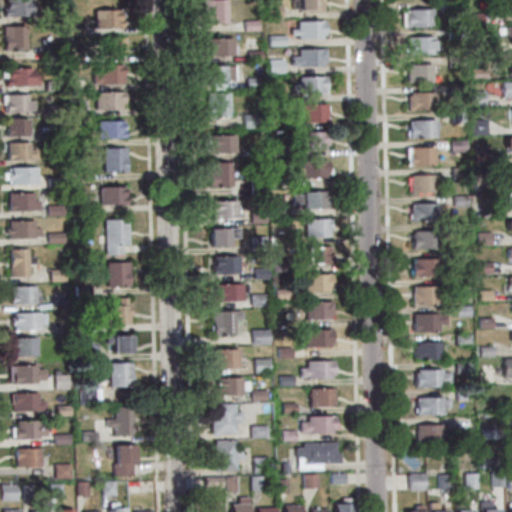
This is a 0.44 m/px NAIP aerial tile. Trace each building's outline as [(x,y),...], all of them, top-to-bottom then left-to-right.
[(4,0),(27,0),(27,16),(4,16),(4,0)] [(223,0),(224,22),(202,23),(201,0),(223,0)] [(276,0),(276,5),(278,5),(278,18),(265,19),(265,1),(276,0)] [(319,0),(320,11),(296,12),(296,8),(289,8),(289,0),(319,0)] [(437,10),(437,1),(451,0),(452,10),(437,10)] [(501,12),(501,0),(511,0),(511,15),(507,16),(507,12),(501,12)] [(402,27),(401,13),(404,13),(404,10),(429,9),(430,26),(402,27)] [(119,27),(92,28),(91,11),(116,10),(116,11),(121,10),(121,18),(118,18),(119,27)] [(466,23),(466,13),(479,12),(479,23),(466,23)] [(241,21),(254,21),(255,29),(242,29),(241,21)] [(293,21),(318,21),(318,38),(294,39),(293,21)] [(0,26),(22,25),(23,49),(0,50),(0,26)] [(79,25),(79,34),(65,34),(64,25),(79,25)] [(460,39),(444,39),(444,29),(460,28),(460,39)] [(265,36),(281,35),(281,45),(265,46),(265,36)] [(430,53),(404,54),(403,38),(430,37),(430,53)] [(102,55),(102,38),(119,38),(120,55),(102,55)] [(230,55),(202,56),(202,48),(205,48),(204,39),(230,38),(230,55)] [(43,59),(42,47),(57,47),(57,59),(43,59)] [(294,49),(319,49),(319,66),(295,67),(294,49)] [(258,60),(244,60),(243,51),(258,50),(258,60)] [(65,53),(77,53),(77,62),(65,62),(65,53)] [(495,62),(495,53),(511,53),(511,72),(505,73),(505,62),(495,62)] [(446,67),(445,57),(460,56),(460,67),(446,67)] [(279,60),(280,73),(265,73),(264,60),(279,60)] [(404,64),(428,64),(429,81),(404,82),(404,64)] [(90,73),(95,73),(95,66),(118,65),(119,83),(90,84),(90,73)] [(202,66),(220,66),(221,83),(203,84),(202,66)] [(6,68),(29,68),(29,86),(6,86),(6,68)] [(468,78),(468,68),(482,68),(483,78),(468,78)] [(295,77),(320,76),(320,94),(295,94),(295,77)] [(258,78),(259,87),(243,88),(243,78),(258,78)] [(81,89),(66,90),(66,80),(80,80),(81,89)] [(42,82),(55,81),(55,90),(43,91),(42,82)] [(511,82),(511,99),(509,99),(509,96),(499,97),(498,82),(511,82)] [(460,93),(447,94),(447,85),(460,84),(460,93)] [(481,103),(468,103),(468,92),(481,91),(481,103)] [(121,103),(118,103),(118,108),(92,109),(91,92),(120,92),(121,103)] [(203,93),(225,92),(226,116),(204,117),(203,93)] [(407,93),(431,92),(432,110),(407,110),(407,93)] [(2,95),(25,94),(25,112),(2,112),(2,95)] [(67,117),(67,100),(81,100),(82,116),(67,117)] [(298,105),(324,104),(324,121),(299,122),(298,105)] [(45,105),(58,105),(58,115),(45,116),(45,105)] [(240,128),(239,114),(256,113),(257,128),(240,128)] [(448,123),(448,113),(462,113),(462,123),(448,123)] [(268,115),(283,114),(283,128),(268,128),(268,115)] [(2,118),(26,118),(26,135),(3,136),(2,118)] [(468,134),(468,120),(484,119),(484,134),(468,134)] [(408,120),(432,120),(432,137),(408,138),(408,120)] [(121,121),(121,138),(95,138),(94,121),(121,121)] [(323,131),(323,145),(321,145),(321,148),(297,149),(297,146),(290,146),(289,132),(323,131)] [(231,135),(232,150),(205,151),(205,144),(201,144),(201,136),(231,135)] [(511,155),(511,147),(501,147),(501,138),(511,138),(511,155)] [(462,151),(447,151),(447,141),(462,140),(462,151)] [(3,143),(27,142),(27,160),(4,160),(3,143)] [(283,156),(268,156),(268,146),(283,146),(283,156)] [(122,147),(122,171),(101,171),(100,148),(122,147)] [(406,148),(431,147),(431,165),(406,165),(406,148)] [(485,148),(485,162),(470,162),(470,148),(485,148)] [(298,177),(298,175),(289,175),(289,168),(298,167),(298,161),(323,160),(324,173),(321,174),(321,177),(298,177)] [(205,163),(227,162),(228,185),(206,186),(205,163)] [(6,167),(33,166),(34,184),(7,184),(6,167)] [(448,168),(463,168),(463,181),(448,181),(448,168)] [(84,172),(85,183),(68,183),(68,172),(84,172)] [(270,188),(270,174),(284,174),(284,187),(270,188)] [(471,175),(483,174),(484,189),(471,189),(471,175)] [(406,175),(431,175),(431,193),(406,193),(406,175)] [(60,178),(60,188),(45,188),(44,178),(60,178)] [(261,194),(247,195),(246,181),(260,180),(261,194)] [(95,187),(122,187),(122,203),(96,203),(95,187)] [(4,193),(31,192),(31,210),(4,210),(4,193)] [(326,205),(322,205),(323,208),(298,208),(298,204),(290,204),(290,194),(298,194),(298,193),(326,192),(326,205)] [(511,193),(511,202),(504,202),(503,193),(511,193)] [(450,206),(450,196),(464,196),(464,205),(450,206)] [(209,201),(233,201),(234,217),(209,218),(209,201)] [(410,203),(434,203),(435,220),(410,221),(410,203)] [(285,215),(270,216),(269,204),(285,204),(285,215)] [(43,206),(60,205),(60,216),(44,216),(43,206)] [(248,222),(247,212),(262,211),(263,222),(248,222)] [(101,220),(125,219),(125,244),(117,244),(117,254),(102,254),(101,220)] [(326,219),(326,236),(301,236),(301,220),(326,219)] [(5,221),(32,220),(32,238),(5,238),(5,221)] [(503,221),(511,220),(511,230),(503,230),(503,221)] [(465,234),(451,234),(450,224),(464,223),(465,234)] [(235,228),(235,238),(225,238),(225,245),(207,246),(206,229),(225,229),(225,228),(235,228)] [(410,231),(435,231),(435,248),(410,249),(410,231)] [(488,246),(474,246),(473,233),(488,232),(488,246)] [(45,233),(60,233),(60,243),(45,243),(45,233)] [(262,236),(263,249),(248,249),(247,237),(262,236)] [(303,264),(302,248),(327,247),(327,263),(303,264)] [(511,258),(503,258),(503,248),(511,248),(511,258)] [(6,250),(25,249),(25,257),(31,257),(31,263),(25,263),(25,276),(6,276),(6,250)] [(210,257),(235,256),(235,273),(208,273),(208,266),(210,266),(210,257)] [(410,259),(435,258),(435,276),(410,276),(410,259)] [(271,272),(270,259),(285,259),(285,271),(271,272)] [(125,262),(125,285),(104,285),(104,262),(125,262)] [(487,272),(474,272),(473,262),(487,262),(487,272)] [(47,281),(47,270),(62,269),(62,281),(47,281)] [(251,278),(251,269),(264,269),(264,278),(251,278)] [(327,274),(328,288),(325,288),(325,291),(301,292),(301,275),(327,274)] [(451,288),(451,279),(465,278),(465,288),(451,288)] [(238,284),(239,300),(209,301),(209,294),(212,294),(211,284),(238,284)] [(7,287),(31,286),(32,304),(7,304),(7,287)] [(73,286),(87,286),(87,296),(73,296),(73,286)] [(409,287),(434,286),(434,304),(409,304),(409,287)] [(287,299),(271,299),(271,289),(287,289),(287,299)] [(488,300),(475,300),(474,290),(487,290),(488,300)] [(263,294),(263,306),(247,306),(247,294),(263,294)] [(103,307),(115,307),(115,299),(124,299),(124,306),(126,306),(126,324),(104,324),(103,307)] [(328,315),(326,315),(326,318),(302,318),(302,302),(328,302),(328,315)] [(453,316),(453,306),(467,306),(467,315),(453,316)] [(208,311),(238,310),(238,319),(231,319),(231,333),(209,334),(208,311)] [(10,313),(34,312),(35,330),(10,330),(10,313)] [(409,314),(434,314),(434,331),(410,332),(409,314)] [(475,318),(488,318),(489,328),(475,328),(475,318)] [(86,319),(86,332),(73,332),(73,319),(86,319)] [(302,346),(302,330),(328,329),(329,343),(326,343),(326,346),(302,346)] [(248,344),(248,330),(265,330),(265,343),(248,344)] [(468,344),(453,344),(453,335),(467,334),(468,344)] [(109,353),(109,343),(103,343),(103,336),(108,336),(127,336),(127,353),(109,353)] [(8,339),(33,338),(33,356),(8,356),(8,339)] [(413,343),(437,342),(438,360),(413,360),(413,343)] [(475,356),(475,346),(489,346),(489,355),(475,356)] [(275,347),(288,347),(288,358),(275,358),(275,347)] [(76,349),(90,349),(90,360),(77,360),(76,349)] [(235,349),(235,367),(211,367),(210,350),(235,349)] [(266,373),(251,373),(250,359),(266,359),(266,373)] [(511,375),(500,376),(499,360),(511,359),(511,375)] [(303,362),(330,361),(330,374),(327,374),(327,378),(304,378),(304,377),(296,377),(296,369),(303,368),(303,362)] [(127,362),(128,386),(105,386),(105,363),(127,362)] [(468,372),(453,373),(453,363),(467,362),(468,372)] [(8,366),(33,366),(33,383),(8,384),(8,366)] [(413,370),(438,369),(438,387),(414,387),(413,370)] [(65,388),(51,388),(50,375),(64,375),(65,388)] [(289,385),(277,385),(276,376),(289,376),(289,385)] [(212,379),(238,378),(238,382),(244,382),(245,389),(238,390),(238,394),(211,395),(211,387),(213,387),(212,379)] [(93,404),(74,405),(74,387),(93,387),(93,404)] [(306,406),(306,389),(330,388),(330,405),(306,406)] [(247,390),(263,390),(263,400),(247,401),(247,390)] [(10,394),(34,393),(35,411),(10,411),(10,394)] [(415,398),(439,397),(440,415),(415,416),(415,398)] [(231,403),(231,412),(238,412),(238,422),(232,422),(232,427),(231,427),(232,434),(209,434),(208,414),(210,414),(210,404),(231,403)] [(279,413),(279,403),(293,403),(293,413),(279,413)] [(52,406),(66,406),(66,416),(53,416),(52,406)] [(110,407),(128,407),(128,435),(111,435),(111,427),(102,427),(102,419),(110,419),(110,407)] [(331,430),(328,430),(328,433),(305,434),(305,433),(296,433),(296,423),(304,422),(304,417),(331,416),(331,430)] [(10,422),(35,422),(35,439),(10,440),(10,422)] [(413,443),(413,426),(437,425),(437,429),(446,429),(446,440),(438,440),(438,442),(413,443)] [(247,437),(246,426),(264,426),(264,437),(247,437)] [(478,438),(478,429),(493,429),(493,438),(478,438)] [(279,441),(278,431),(292,430),(292,440),(279,441)] [(78,431),(93,431),(94,440),(78,440),(78,431)] [(51,434),(65,434),(65,443),(51,443),(51,434)] [(231,440),(232,448),(238,448),(239,458),(232,458),(232,469),(212,470),(211,440),(231,440)] [(331,442),(332,453),(335,453),(336,462),(299,463),(299,456),(292,457),(292,448),(299,448),(299,443),(331,442)] [(111,446),(129,446),(129,463),(127,463),(127,474),(109,474),(109,464),(111,464),(111,446)] [(12,449),(36,448),(37,466),(12,466),(12,449)] [(493,467),(478,467),(478,456),(493,456),(493,467)] [(249,457),(264,457),(265,471),(249,471),(249,457)] [(51,464),(67,464),(67,477),(51,478),(51,464)] [(488,487),(488,473),(500,472),(500,487),(488,487)] [(511,490),(501,490),(501,473),(511,472),(511,490)] [(327,484),(327,474),(341,473),(342,484),(327,484)] [(405,490),(405,474),(420,473),(421,490),(405,490)] [(435,474),(448,474),(448,488),(436,488),(435,474)] [(461,489),(460,474),(473,474),(474,488),(461,489)] [(299,475),(313,475),(313,487),(299,488),(299,475)] [(222,491),(222,477),(232,476),(232,491),(222,491)] [(260,476),(261,490),(247,491),(246,476),(260,476)] [(200,478),(218,477),(219,488),(201,488),(200,478)] [(273,493),(273,479),(283,479),(284,493),(273,493)] [(111,481),(111,495),(98,495),(98,481),(111,481)] [(84,496),(73,496),(73,482),(84,482),(84,496)] [(0,484),(12,484),(13,500),(0,500),(0,484)] [(28,498),(19,498),(18,484),(28,484),(28,498)] [(58,484),(58,497),(46,497),(45,484),(58,484)] [(243,511),(226,511),(226,505),(234,505),(234,498),(243,498),(243,511)] [(498,511),(498,507),(489,507),(489,500),(480,500),(479,511),(498,511)] [(333,511),(352,511),(352,501),(333,501),(333,511)] [(107,511),(126,511),(127,502),(108,502),(107,511)] [(446,511),(447,509),(437,509),(437,502),(429,502),(428,511),(446,511)]
